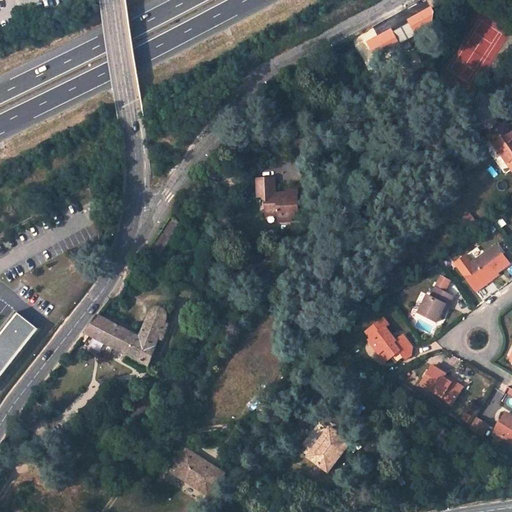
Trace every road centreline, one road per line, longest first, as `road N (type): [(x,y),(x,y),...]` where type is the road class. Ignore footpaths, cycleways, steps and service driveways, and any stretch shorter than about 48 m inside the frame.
road 1 (residential): [(398,0),(256,79),(152,210),(135,215)]
road 2 (motorway): [(0,123),(246,0)]
road 3 (unclassified): [(135,215),(108,280),(0,425)]
road 4 (unclassified): [(113,0),(136,156),(135,215)]
road 5 (motorway): [(187,0),(0,93)]
